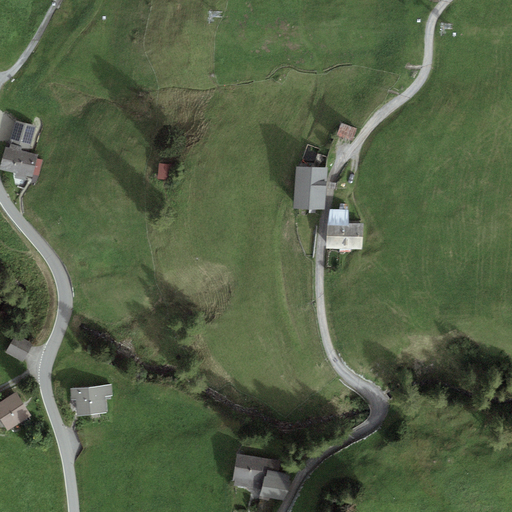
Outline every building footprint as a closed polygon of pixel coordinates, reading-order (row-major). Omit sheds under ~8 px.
[(36,126),(16,121),(9,144),(10,144),(22,147),(30,149),(36,126)] [(358,129),(342,123),(337,136),(353,142),(358,129)] [(9,148),(5,147),(0,168),(0,169),(16,173),(14,178),(26,181),(27,176),(33,178),(34,175),(39,176),(43,160),(38,159),(39,155),(21,151),(22,147),(10,144),(9,148)] [(178,166),(160,165),(160,179),(177,180),(178,166)] [(325,210),(327,167),(295,166),(294,209),(325,210)] [(330,209),(328,222),(349,223),(349,210),(330,209)] [(326,249),(362,250),(363,224),(349,223),(328,222),(326,249)] [(16,334),(6,352),(24,363),(35,344),(16,334)] [(112,385),(70,388),(71,400),(76,399),(77,417),(107,414),(105,397),(113,396),(112,385)] [(0,419),(7,431),(31,415),(17,393),(0,403),(0,419)] [(280,461),(237,454),(233,480),(262,484),(259,498),(270,501),(270,498),(283,501),(290,474),(278,473),(280,461)]
